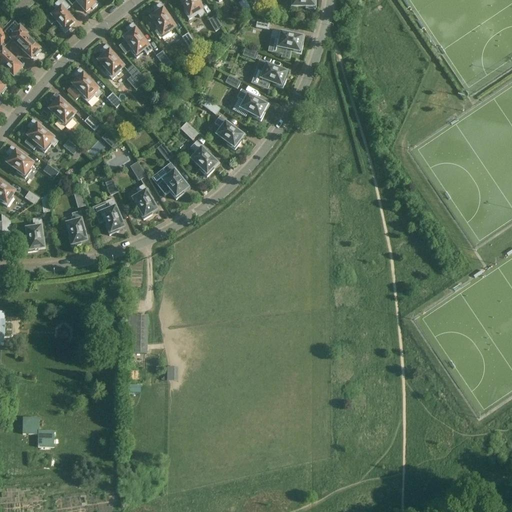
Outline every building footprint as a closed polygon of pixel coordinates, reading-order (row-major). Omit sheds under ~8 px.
[(15,0),(11,3),(13,19),(41,0),(15,0)] [(75,23),(65,12),(70,8),(62,0),(60,0),(53,7),(57,12),(52,16),(51,14),(46,19),(52,26),(57,22),(59,25),(58,26),(65,34),(71,29),(69,28),(75,23)] [(66,0),(72,7),(77,3),(86,13),(91,9),(93,10),(99,5),(94,0),(66,0)] [(179,0),(186,11),(184,12),(190,21),(199,16),(200,19),(206,15),(197,0),(179,0)] [(239,4),(245,16),(252,12),(246,0),(239,4)] [(286,0),(293,0),(293,8),(306,8),(306,10),(317,10),(316,0),(286,0)] [(161,4),(154,9),(157,14),(151,19),(158,29),(156,31),(162,40),(172,34),(171,32),(176,28),(168,18),(170,17),(161,4)] [(209,21),(216,32),(223,28),(216,17),(209,21)] [(256,29),(269,31),(271,23),(258,21),(256,29)] [(10,39),(32,60),(35,56),(36,57),(42,52),(26,37),(27,35),(14,22),(8,29),(10,31),(6,35),(10,38),(10,39)] [(130,35),(124,39),(126,42),(119,47),(125,55),(130,51),(137,60),(145,54),(147,56),(152,52),(141,37),(142,36),(133,24),(126,30),(130,35)] [(0,38),(6,43),(10,39),(6,35),(0,29),(0,38)] [(291,53),(301,55),(304,45),(302,44),(303,38),(290,36),(290,34),(273,31),(271,39),(275,40),(272,54),(281,55),(281,57),(289,59),(291,53)] [(182,38),(190,50),(196,45),(189,34),(182,38)] [(117,57),(107,46),(100,52),(104,57),(98,62),(107,72),(105,73),(113,81),(121,74),(120,72),(124,68),(115,58),(117,57)] [(21,74),(19,72),(23,69),(3,49),(0,52),(0,64),(15,79),(21,74)] [(243,56),(255,61),(258,54),(246,49),(243,56)] [(156,57),(164,68),(171,63),(163,52),(156,57)] [(275,69),(276,67),(259,61),(256,70),(264,73),(258,88),(268,91),(271,83),(273,84),(273,86),(283,90),(287,80),(285,79),(287,74),(275,69)] [(127,71),(141,87),(147,82),(138,72),(133,66),(127,71)] [(80,96),(88,104),(95,97),(98,99),(103,95),(90,82),(91,81),(80,69),(74,76),(78,80),(73,86),(67,93),(75,101),(80,96)] [(225,84),(237,90),(241,83),(229,77),(225,84)] [(241,110),(252,116),(251,117),(261,123),(266,113),(264,112),(267,107),(256,101),(257,99),(242,91),(237,99),(245,103),(241,110)] [(67,105),(56,94),(50,101),(55,105),(49,111),(59,120),(58,121),(66,129),(73,121),(72,119),(76,115),(66,106),(67,105)] [(113,94),(107,100),(116,109),(122,104),(113,94)] [(205,108),(216,116),(221,110),(210,102),(205,108)] [(90,117),(84,123),(94,132),(100,126),(90,117)] [(240,141),(244,137),(233,129),(234,128),(220,117),(215,125),(221,130),(217,136),(227,144),(226,145),(235,152),(242,143),(240,141)] [(45,130),(34,120),(28,127),(33,131),(28,137),(29,138),(25,144),(33,151),(36,147),(45,154),(51,146),(54,148),(58,143),(44,131),(45,130)] [(183,132),(193,141),(199,135),(189,126),(183,132)] [(102,139),(113,149),(119,145),(107,134),(102,139)] [(63,148),(74,156),(79,150),(69,141),(63,148)] [(208,156),(209,155),(197,142),(191,149),(197,155),(191,160),(201,169),(199,171),(207,178),(215,171),(214,169),(218,165),(208,156)] [(157,150),(167,162),(173,157),(163,145),(157,150)] [(12,158),(7,164),(18,172),(17,174),(25,180),(32,171),(30,170),(34,165),(23,157),(24,156),(12,147),(7,154),(12,158)] [(169,176),(163,181),(163,182),(157,186),(165,196),(169,193),(176,201),(185,194),(184,193),(188,189),(180,179),(182,178),(171,164),(164,170),(169,176)] [(44,172),(55,180),(59,173),(48,166),(44,172)] [(133,170),(140,181),(146,177),(140,166),(133,170)] [(5,184),(0,180),(0,203),(8,208),(14,199),(12,198),(15,193),(5,186),(5,184)] [(105,184),(111,197),(118,194),(113,181),(105,184)] [(153,216),(152,214),(157,211),(151,200),(152,199),(144,186),(136,190),(140,196),(133,200),(140,211),(138,212),(144,221),(153,216)] [(29,193),(25,199),(34,205),(41,201),(29,193)] [(75,196),(78,209),(86,207),(82,194),(75,196)] [(49,196),(42,200),(44,214),(51,213),(49,196)] [(114,200),(105,203),(109,211),(96,217),(99,225),(105,222),(107,226),(105,227),(109,237),(120,233),(119,231),(124,228),(119,216),(121,216),(114,200)] [(84,230),(85,229),(81,212),(72,215),(74,223),(67,225),(70,238),(68,238),(71,249),(82,246),(81,244),(87,242),(84,230)] [(3,235),(11,235),(11,221),(2,216),(2,223),(3,233),(3,235)] [(39,252),(38,250),(45,250),(43,237),(44,236),(42,219),(33,220),(34,229),(26,230),(28,243),(26,243),(28,254),(39,252)] [(128,316),(127,354),(140,354),(141,344),(147,345),(147,307),(134,306),(134,316),(128,316)] [(11,327),(5,326),(5,318),(0,317),(0,348),(4,349),(4,341),(10,341),(13,339),(13,328),(11,327)] [(166,367),(166,381),(176,381),(177,367),(166,367)] [(39,437),(39,433),(40,421),(24,420),(24,437),(39,437)] [(55,434),(39,433),(39,437),(39,450),(55,450),(55,434)]
